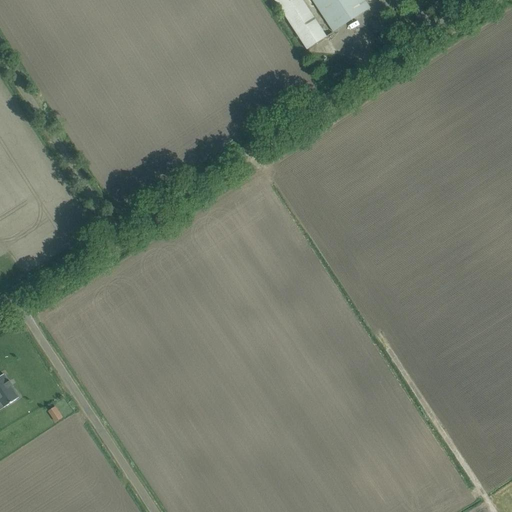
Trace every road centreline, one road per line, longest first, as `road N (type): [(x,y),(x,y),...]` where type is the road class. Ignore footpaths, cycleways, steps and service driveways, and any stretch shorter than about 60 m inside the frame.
road 1 (unclassified): [(115,235),(481,0)]
road 2 (unclassified): [(157,511),(16,298)]
road 3 (unclassified): [(115,235),(0,51)]
